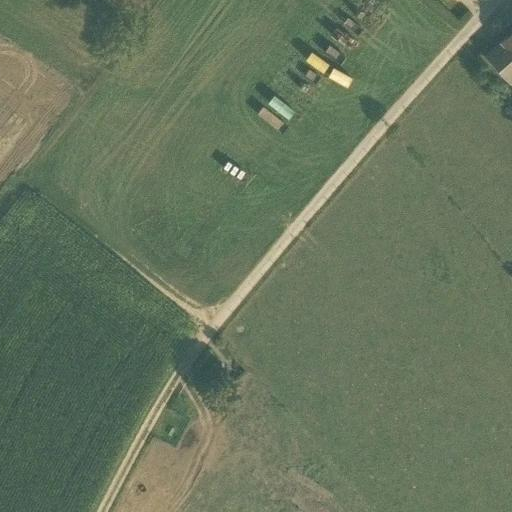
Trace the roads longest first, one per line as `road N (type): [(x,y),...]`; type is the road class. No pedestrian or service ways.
road 1 (residential): [(495,0),(186,361)]
road 2 (track): [(0,204),(162,0)]
road 3 (track): [(27,178),(213,325)]
road 4 (track): [(103,511),(186,361)]
